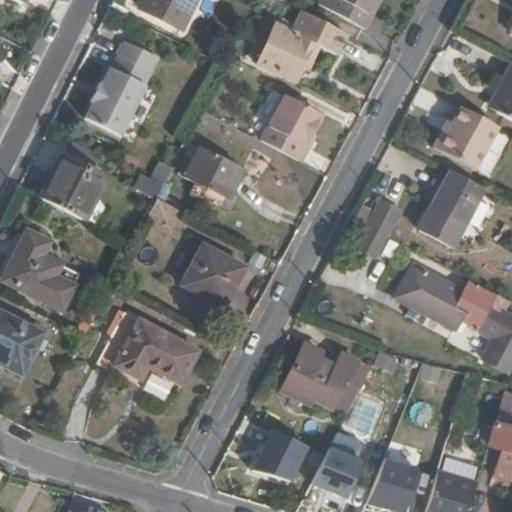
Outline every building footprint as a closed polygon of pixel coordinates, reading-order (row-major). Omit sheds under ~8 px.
[(150,0),(145,10),(185,30),(200,0),(150,0)] [(319,0),(317,4),(364,29),(379,0),(319,0)] [(338,54),(347,34),(301,10),(291,31),(274,24),(257,62),(297,78),(297,79),(302,67),(314,42),(320,45),(338,54)] [(302,67),(308,70),(320,45),(314,42),(302,67)] [(91,120),(126,138),(153,88),(150,86),(163,62),(130,45),(118,69),(116,68),(108,84),(105,82),(94,102),(99,105),(91,120)] [(297,79),(297,78),(257,62),(256,65),(295,82),(297,79)] [(494,112),(511,121),(511,65),(504,81),(511,86),(505,99),(501,96),(494,112)] [(302,146),(318,115),(285,99),(262,142),(298,161),(305,148),(302,146)] [(474,171),(498,126),(460,106),(451,122),(447,131),(442,128),(432,147),(474,171)] [(447,131),(451,122),(447,121),(442,128),(447,131)] [(227,199),(242,169),(197,147),(182,176),(227,199)] [(70,160),(49,201),(88,221),(109,180),(70,160)] [(165,184),(135,169),(128,183),(159,198),(165,184)] [(232,202),(248,172),(242,169),(227,199),(232,202)] [(465,225),(484,190),(449,171),(429,205),(465,225)] [(145,222),(172,234),(182,210),(156,198),(145,222)] [(465,225),(429,205),(416,229),(452,249),(465,225)] [(385,236),(368,227),(356,249),(374,259),(385,236)] [(180,285),(223,308),(244,267),(201,245),(180,285)] [(28,247),(9,283),(67,312),(85,276),(28,247)] [(467,282),(462,291),(412,264),(394,298),(454,330),(459,319),(477,329),(494,338),(482,360),(505,373),(511,359),(511,318),(500,312),(501,310),(503,312),(508,302),(496,295),(494,297),(467,282)] [(0,362),(24,375),(46,333),(0,308),(0,362)] [(180,384),(198,351),(123,312),(95,363),(110,372),(114,366),(140,380),(147,367),(180,384)] [(318,358),(321,352),(304,343),(283,384),(345,416),(369,368),(341,353),(334,366),(318,358)] [(476,391),(480,378),(464,374),(461,386),(476,391)] [(471,409),(476,391),(461,386),(456,404),(471,409)] [(511,429),(511,414),(497,410),(493,424),(511,429)] [(511,429),(493,424),(487,446),(496,449),(493,466),(491,477),(508,481),(511,462),(511,429)] [(267,429),(253,469),(294,484),(309,444),(267,429)] [(394,484),(407,454),(368,438),(354,468),(394,484)] [(493,466),(496,449),(487,446),(482,463),(493,466)] [(473,482),(477,467),(445,457),(440,471),(473,482)] [(467,511),(476,483),(473,482),(440,471),(436,470),(424,511),(467,511)]
